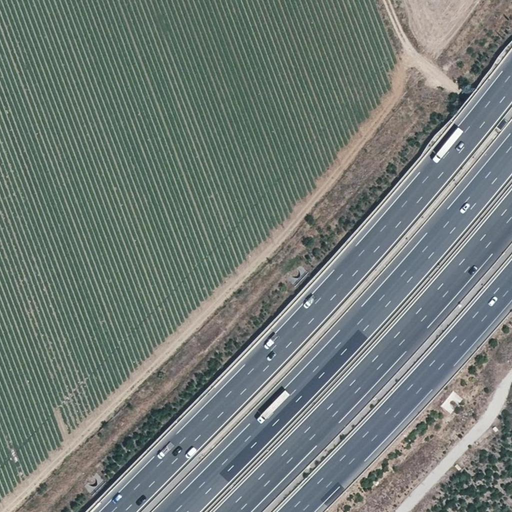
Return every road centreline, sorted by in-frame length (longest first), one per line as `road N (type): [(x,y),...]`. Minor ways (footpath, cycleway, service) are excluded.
road 1 (track): [(45,511),(223,337),(444,81),(494,0)]
road 2 (motorway): [(511,81),(338,286),(118,511)]
road 3 (motorway): [(511,153),(353,335),(181,511)]
road 4 (motorway): [(232,511),(511,209)]
road 5 (motorway): [(294,511),(511,279)]
road 6 (track): [(511,132),(421,66),(389,0)]
road 7 (track): [(511,377),(480,428),(402,511)]
